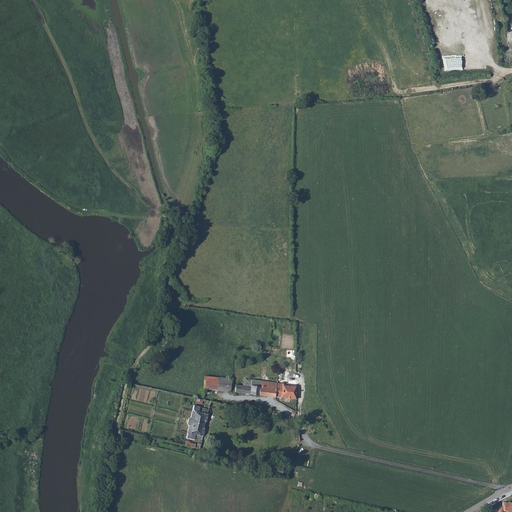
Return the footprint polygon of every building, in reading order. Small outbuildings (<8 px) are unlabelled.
[(205,376),(203,389),(230,392),(232,379),(205,376)] [(261,381),(244,379),(243,386),(236,385),(235,392),(259,395),(261,381)] [(261,381),(259,395),(275,397),(277,383),(261,381)] [(277,383),(275,397),(296,399),(296,387),(283,385),(283,384),(277,383)] [(189,426),(186,438),(194,440),(195,437),(196,438),(202,439),(205,429),(203,428),(205,421),(206,422),(209,410),(205,409),(206,408),(202,408),(201,412),(199,412),(200,407),(193,405),(190,417),(188,419),(187,423),(189,426)] [(281,462),(278,474),(285,475),(288,464),(281,462)] [(511,511),(511,503),(511,502),(502,501),(502,506),(491,511),(492,511),(511,511)]
